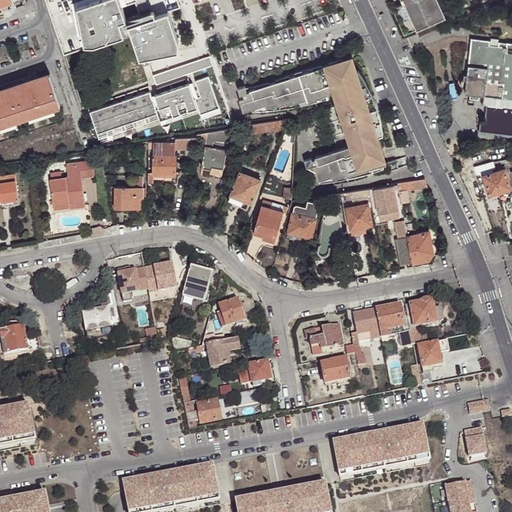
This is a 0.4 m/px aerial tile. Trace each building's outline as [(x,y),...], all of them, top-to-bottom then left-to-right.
[(46,0),(65,52),(131,29),(140,55),(178,46),(179,35),(178,33),(167,6),(180,2),(179,0),(46,0)] [(405,1),(404,0),(394,0),(397,5),(399,4),(406,18),(411,16),(405,1)] [(404,0),(405,1),(411,16),(417,29),(433,22),(430,15),(443,9),(439,0),(404,0)] [(14,1),(10,2),(12,8),(8,10),(9,13),(17,11),(14,1)] [(490,39),(479,37),(471,36),(469,50),(467,73),(466,83),(465,91),(470,92),(469,98),(478,99),(481,93),(483,93),(505,95),(511,95),(511,41),(509,41),(509,46),(497,45),(497,49),(489,48),(490,44),(490,39)] [(213,65),(210,55),(198,58),(152,74),(155,84),(213,65)] [(349,63),(347,58),(247,90),(245,85),(238,87),(240,94),(247,93),(248,96),(239,98),(243,111),(259,106),(258,103),(264,102),(266,106),(279,102),(280,104),(293,100),(293,102),(301,100),(300,98),(306,96),(307,100),(315,98),(314,95),(320,93),(321,96),(337,91),(341,103),(338,105),(346,131),(350,130),(354,143),(315,156),(316,158),(313,159),(312,157),(305,159),(307,166),(314,164),(319,179),(326,177),(326,175),(332,173),(333,177),(346,173),(347,175),(366,169),(366,167),(378,162),(379,165),(386,162),(385,157),(378,136),(375,137),(373,130),(378,128),(376,121),(373,122),(372,116),(374,115),(369,102),(367,102),(365,97),(367,96),(365,89),(360,90),(358,83),(360,83),(354,62),(349,63)] [(49,73),(12,86),(23,118),(61,106),(49,73)] [(88,109),(100,144),(199,110),(202,118),(221,112),(208,74),(153,93),(151,87),(88,109)] [(0,126),(23,118),(12,86),(0,89),(0,126)] [(505,95),(483,93),(482,103),(487,103),(492,104),(491,110),(486,110),(485,120),(481,120),(480,130),(511,132),(511,114),(503,113),(505,95)] [(249,125),(246,133),(288,127),(292,119),(249,125)] [(231,128),(198,134),(195,144),(206,146),(201,167),(211,170),(211,167),(221,169),(231,128)] [(295,131),(288,128),(283,139),(294,143),(295,131)] [(198,134),(176,136),(176,153),(179,153),(193,155),(195,144),(198,134)] [(176,136),(156,139),(156,150),(176,153),(176,136)] [(176,153),(156,150),(155,169),(177,170),(179,153),(176,153)] [(75,199),(76,204),(87,202),(82,174),(95,171),(92,156),(67,161),(69,173),(63,174),(52,176),(51,176),(56,202),(75,199)] [(508,180),(511,178),(511,176),(510,170),(507,157),(499,159),(502,169),(505,168),(508,180)] [(396,159),(386,162),(389,170),(399,167),(396,159)] [(475,166),(477,173),(495,167),(493,161),(475,166)] [(51,169),(52,176),(63,174),(62,168),(51,169)] [(511,187),(508,180),(505,168),(502,169),(484,174),(486,183),(485,183),(489,195),(490,195),(491,197),(498,194),(498,191),(511,187)] [(0,200),(0,203),(18,200),(14,170),(0,172),(0,200)] [(231,195),(244,200),(252,203),(261,180),(240,172),(231,195)] [(429,187),(426,178),(399,183),(400,188),(402,204),(408,203),(405,191),(429,187)] [(141,205),(142,183),(117,182),(116,203),(141,205)] [(400,188),(399,183),(374,187),(379,213),(398,209),(394,189),(400,188)] [(292,187),(284,186),(284,197),(292,198),(292,187)] [(362,197),(370,196),(369,188),(360,190),(362,197)] [(347,199),(362,197),(360,190),(345,192),(347,199)] [(242,205),(244,200),(231,195),(229,200),(242,205)] [(56,207),(76,204),(75,199),(56,202),(56,207)] [(273,232),(277,234),(285,206),(263,200),(255,228),(273,232)] [(297,205),(295,206),(288,231),(312,237),(319,204),(308,201),(307,208),(297,205)] [(347,208),(351,229),(361,227),(372,225),(368,204),(347,208)] [(399,216),(398,209),(379,213),(380,220),(399,216)] [(331,245),(345,243),(339,210),(335,210),(326,212),(324,212),(318,249),(320,253),(323,256),(324,256),(326,255),(329,252),(330,252),(331,249),(331,245)] [(400,238),(409,236),(408,232),(406,224),(406,220),(397,221),(400,238)] [(406,224),(408,232),(414,230),(413,222),(412,223),(406,224)] [(275,240),(277,234),(273,232),(255,228),(254,233),(263,236),(263,237),(275,240)] [(409,236),(414,263),(428,260),(433,253),(429,231),(409,236)] [(346,251),(345,243),(331,245),(331,249),(330,252),(329,252),(326,255),(346,251)] [(144,267),(148,288),(149,291),(177,286),(172,262),(144,267)] [(126,267),(118,268),(124,301),(132,299),(130,291),(148,288),(144,267),(127,271),(126,267)] [(212,273),(191,267),(185,289),(206,295),(212,273)] [(185,289),(183,296),(207,302),(209,296),(206,295),(185,289)] [(95,310),(82,312),(87,337),(113,332),(112,327),(119,326),(113,291),(105,292),(93,303),(95,310)] [(236,291),(217,298),(225,319),(244,314),(236,291)] [(414,323),(415,324),(436,320),(433,305),(432,300),(410,304),(414,323)] [(400,304),(376,309),(380,329),(391,327),(403,324),(402,315),(400,304)] [(410,304),(406,305),(409,324),(414,323),(410,304)] [(433,305),(436,320),(443,318),(440,304),(433,305)] [(380,329),(376,309),(353,314),(357,333),(358,333),(370,331),(371,337),(371,338),(381,336),(381,334),(380,329)] [(307,328),(308,337),(311,352),(320,351),(320,348),(342,342),(338,322),(307,328)] [(409,324),(410,328),(412,338),(413,342),(431,338),(429,331),(419,333),(418,328),(415,329),(415,324),(414,323),(409,324)] [(23,326),(0,329),(0,339),(5,338),(7,350),(8,356),(21,354),(28,353),(23,326)] [(155,328),(145,330),(148,343),(158,341),(157,333),(155,328)] [(401,344),(413,342),(412,338),(410,328),(399,330),(401,344)] [(370,331),(358,333),(360,339),(371,337),(370,331)] [(114,336),(113,332),(87,337),(87,340),(114,336)] [(157,333),(158,341),(166,340),(164,332),(157,333)] [(360,339),(358,333),(357,333),(352,335),(354,344),(355,352),(362,350),(360,339)] [(192,342),(172,337),(174,350),(191,347),(192,342)] [(241,351),(238,338),(210,345),(208,345),(208,348),(211,371),(230,367),(228,354),(241,351)] [(422,370),(433,368),(444,365),(439,341),(417,346),(422,370)] [(349,353),(355,352),(354,344),(347,345),(349,353)] [(203,346),(189,349),(191,355),(205,352),(204,350),(203,346)] [(8,356),(7,350),(2,351),(4,362),(21,359),(21,354),(8,356)] [(353,365),(357,362),(357,353),(356,352),(345,355),(346,357),(351,356),(353,365)] [(347,373),(344,357),(320,362),(324,383),(335,381),(348,378),(347,373)] [(261,383),(272,381),(269,360),(247,365),(251,385),(253,384),(261,383)] [(415,387),(421,386),(419,374),(417,365),(411,366),(415,387)] [(421,386),(432,383),(430,372),(423,374),(419,374),(421,386)] [(184,403),(190,402),(185,377),(179,378),(184,403)] [(222,421),(218,398),(196,402),(200,425),(222,421)] [(484,402),(469,405),(471,415),(484,413),(491,411),(489,401),(484,402)] [(5,406),(0,407),(0,439),(4,439),(5,444),(20,441),(19,436),(33,433),(27,402),(12,405),(14,412),(7,413),(5,406)] [(189,428),(196,427),(190,402),(184,403),(189,428)] [(276,404),(262,406),(264,415),(277,413),(276,404)] [(12,405),(5,406),(7,413),(14,412),(12,405)] [(349,439),(334,442),(340,473),(355,470),(356,475),(371,472),(370,467),(385,464),(400,461),(401,466),(416,463),(415,458),(430,455),(424,424),(356,437),(357,444),(351,446),(349,439)] [(482,428),(465,432),(470,457),(472,456),(485,454),(487,453),(482,428)] [(356,437),(349,439),(351,446),(357,444),(356,437)] [(430,455),(415,458),(416,463),(431,460),(430,455)] [(385,464),(370,467),(371,472),(386,469),(401,466),(400,461),(385,464)] [(137,479),(122,482),(125,499),(128,511),(131,511),(143,510),(143,511),(159,511),(158,507),(188,501),(189,506),(205,503),(204,498),(218,495),(212,464),(144,477),(146,485),(139,486),(137,479)] [(355,470),(340,473),(341,478),(356,475),(355,470)] [(144,477),(137,479),(139,486),(146,485),(144,477)] [(472,481),(445,487),(450,511),(471,511),(470,505),(476,504),(472,481)] [(251,498),(236,501),(238,511),(331,511),(326,484),(258,497),(259,504),(252,505),(251,498)] [(47,511),(44,493),(0,501),(0,511),(47,511)] [(218,495),(204,498),(205,503),(219,500),(218,495)] [(258,497),(251,498),(252,505),(259,504),(258,497)] [(188,501),(158,507),(159,511),(160,511),(189,506),(188,501)]
